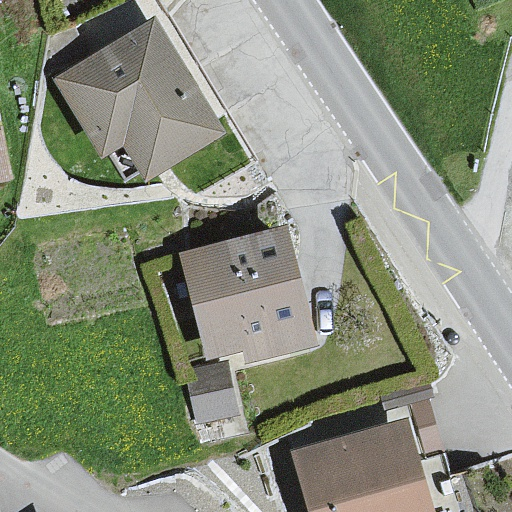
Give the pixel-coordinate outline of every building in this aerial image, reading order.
[(176,15),(63,82),(113,167),(145,149),(166,186),(248,138),(176,15)] [(6,91),(0,92),(0,187),(27,181),(6,91)] [(300,237),(192,267),(219,364),(327,335),(300,237)] [(236,374),(192,386),(207,442),(252,430),(236,374)] [(439,511),(418,429),(309,457),(322,511),(439,511)]
